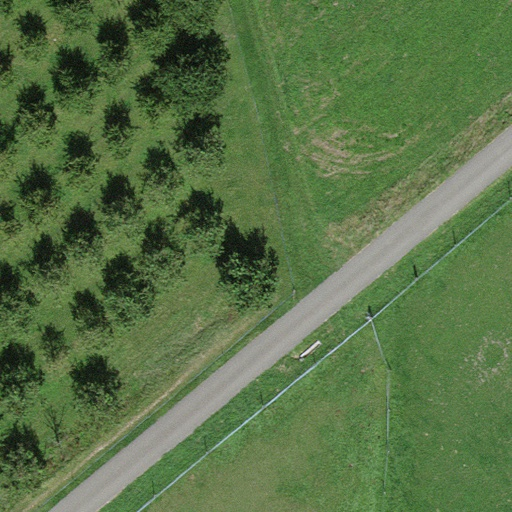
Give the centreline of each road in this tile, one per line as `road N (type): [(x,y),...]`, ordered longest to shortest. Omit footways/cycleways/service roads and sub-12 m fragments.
road 1 (track): [(61,511),(511,131)]
road 2 (track): [(311,301),(230,0)]
